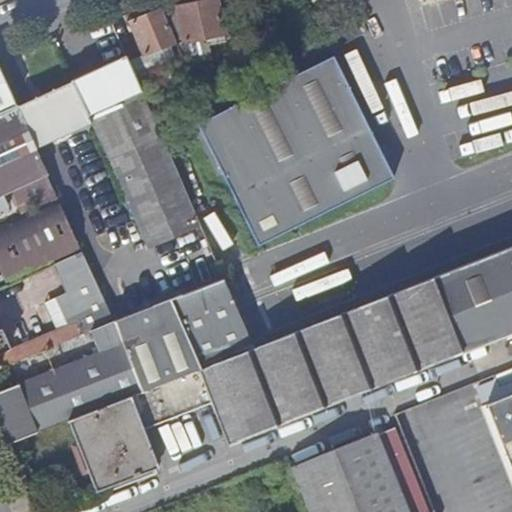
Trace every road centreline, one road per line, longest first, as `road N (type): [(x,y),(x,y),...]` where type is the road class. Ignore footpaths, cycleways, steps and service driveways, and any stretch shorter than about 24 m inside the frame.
road 1 (unknown): [(443,204),(257,292)]
road 2 (unknown): [(464,511),(409,386)]
road 3 (unknown): [(394,44),(511,14)]
